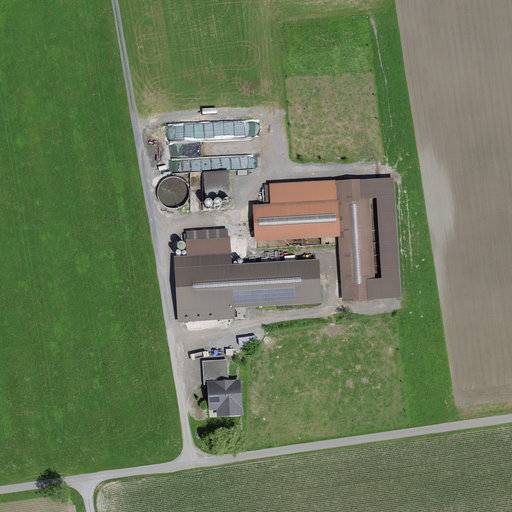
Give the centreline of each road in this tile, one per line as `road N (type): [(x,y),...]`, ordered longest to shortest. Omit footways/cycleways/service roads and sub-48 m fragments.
road 1 (track): [(0,494),(511,420)]
road 2 (track): [(194,467),(116,0)]
